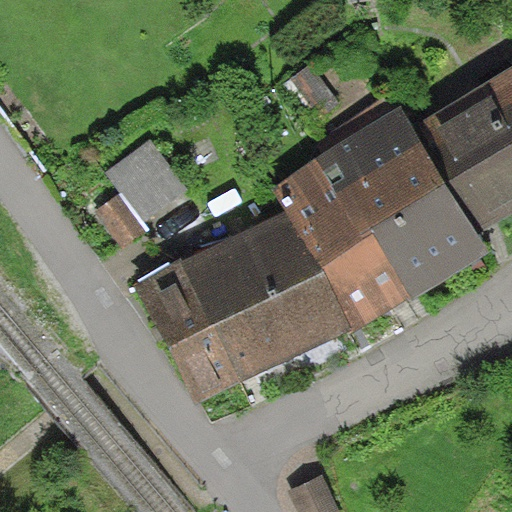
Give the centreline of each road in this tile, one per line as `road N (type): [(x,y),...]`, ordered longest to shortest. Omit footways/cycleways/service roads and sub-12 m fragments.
road 1 (residential): [(0,163),(91,288),(125,351),(228,477)]
road 2 (residential): [(511,297),(228,477)]
